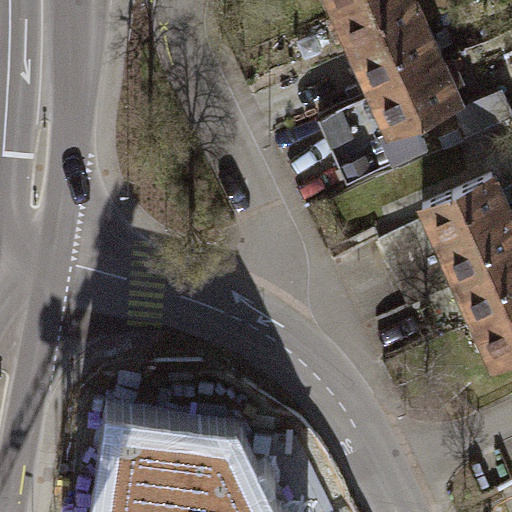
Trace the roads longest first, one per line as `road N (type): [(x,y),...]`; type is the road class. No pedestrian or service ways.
road 1 (residential): [(315,359),(177,9),(192,0)]
road 2 (tertiary): [(315,359),(240,318),(28,248)]
road 3 (primary): [(43,0),(28,248)]
road 4 (primary): [(28,248),(0,434)]
road 5 (tertiary): [(397,485),(315,359)]
road 6 (residential): [(511,423),(397,485)]
